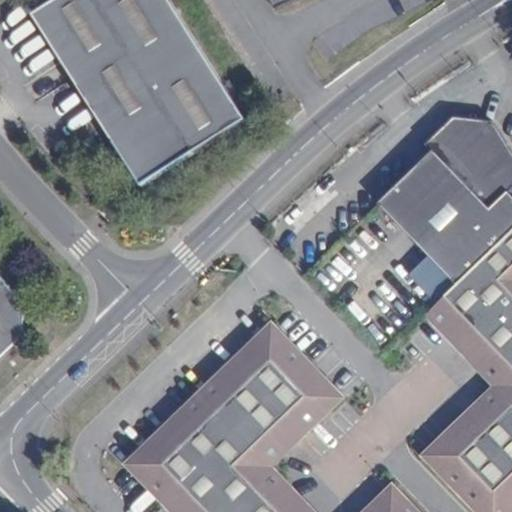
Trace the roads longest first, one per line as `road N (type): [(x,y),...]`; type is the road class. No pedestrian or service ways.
road 1 (residential): [(494,8),(331,120),(136,304)]
road 2 (residential): [(136,304),(0,154)]
road 3 (residential): [(136,304),(0,442)]
